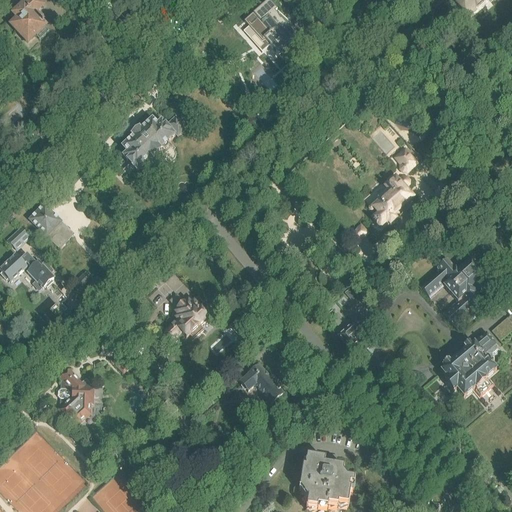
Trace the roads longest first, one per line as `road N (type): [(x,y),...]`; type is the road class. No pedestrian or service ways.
road 1 (residential): [(454,511),(421,461),(206,217)]
road 2 (residential): [(0,406),(206,217)]
road 3 (residential): [(0,200),(193,0)]
road 4 (residential): [(206,217),(377,62)]
road 5 (residential): [(420,511),(372,464),(309,447),(290,451),(242,511)]
road 6 (residential): [(511,220),(377,62)]
